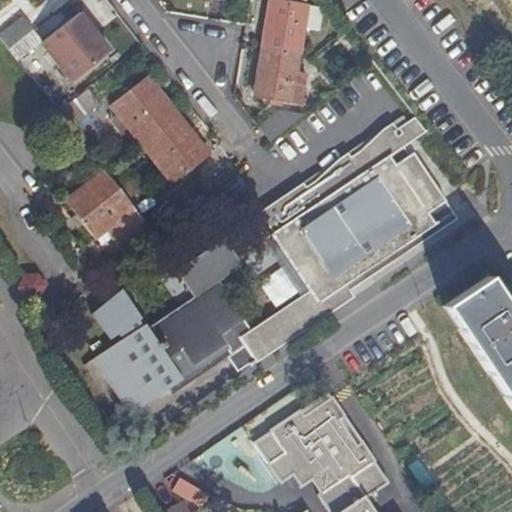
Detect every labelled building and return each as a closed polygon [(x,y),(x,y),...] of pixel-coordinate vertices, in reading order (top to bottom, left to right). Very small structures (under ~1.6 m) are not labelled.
[(271,2),(262,51),(299,57),(304,30),(320,33),(323,11),(308,8),(308,0),(289,0),(288,4),(271,2)] [(77,14),(41,42),(71,80),(106,52),(77,14)] [(32,30),(8,50),(17,62),(41,42),(32,30)] [(281,104),(290,105),(296,75),(299,57),(262,51),(254,98),(272,102),(271,106),(280,108),(281,104)] [(296,75),(290,105),(302,107),(307,78),(296,75)] [(112,109),(141,146),(177,118),(147,81),(112,109)] [(85,88),(56,111),(68,127),(97,103),(85,88)] [(261,129),(271,142),(302,118),(278,114),(261,129)] [(244,347),(253,362),(247,366),(249,369),(352,299),(344,287),(437,225),(436,224),(433,225),(427,215),(444,204),(412,154),(408,157),(402,148),(425,133),(414,118),(396,130),(391,124),(382,131),(382,132),(358,152),(349,158),(346,155),(337,161),(337,162),(313,184),(304,190),(301,185),(257,215),(273,236),(270,238),(310,293),(252,331),(245,321),(246,320),(225,288),(245,273),(224,243),(222,242),(172,274),(194,306),(153,333),(147,324),(137,329),(131,318),(129,315),(101,332),(97,335),(101,341),(105,349),(94,357),(129,413),(166,390),(227,353),(229,357),(244,347)] [(177,118),(141,146),(171,185),(207,155),(177,118)] [(382,132),(382,131),(346,155),(349,158),(358,152),(382,132)] [(337,161),(301,185),(304,190),(313,184),(337,162),(337,161)] [(151,231),(106,174),(104,172),(65,201),(94,239),(105,230),(123,253),(151,231)] [(37,271),(24,280),(45,311),(57,302),(37,271)] [(511,321),(485,282),(442,311),(511,417),(511,321)] [(227,353),(166,390),(169,396),(227,361),(235,375),(247,366),(253,362),(244,347),(229,357),(227,353)] [(389,484),(375,463),(332,398),(328,394),(307,407),(253,442),(282,485),(297,475),(305,487),(313,482),(321,494),(319,496),(329,511),(373,511),(366,500),(389,484)] [(404,463),(423,488),(436,479),(417,453),(404,463)] [(206,494),(179,477),(172,492),(185,499),(199,507),(206,494)] [(164,511),(195,511),(202,508),(199,507),(185,499),(178,503),(164,511)]
